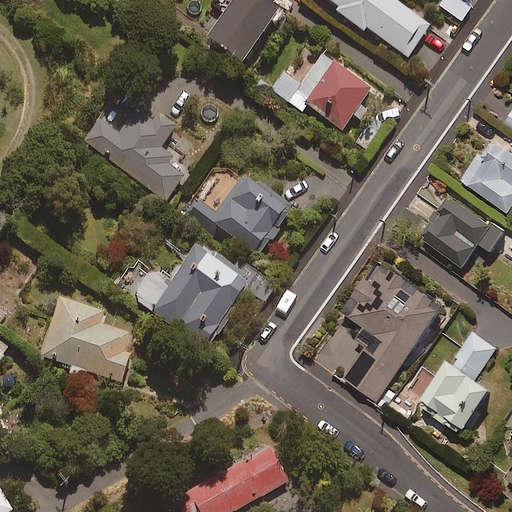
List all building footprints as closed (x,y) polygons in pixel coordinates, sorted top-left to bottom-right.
[(267,0),(234,0),(206,41),(241,65),(276,14),(264,5),(267,0)] [(324,0),(338,9),(335,13),(362,32),(365,28),(407,58),(430,27),(391,0),(324,0)] [(470,10),(455,0),(443,0),(439,7),(461,23),(470,10)] [(370,90),(321,57),(293,99),(342,132),(370,90)] [(174,128),(141,104),(117,136),(98,123),(84,143),(165,202),(183,177),(166,164),(171,158),(159,149),(174,128)] [(511,209),(511,152),(492,139),(462,181),(509,214),(511,209)] [(185,218),(248,261),(258,247),(264,252),(291,212),(240,177),(215,214),(196,202),(185,218)] [(504,235),(452,195),(421,237),(463,269),(481,245),(491,252),(504,235)] [(233,271),(192,242),(164,283),(147,271),(128,298),(204,351),(243,295),(262,308),(276,288),(239,262),(233,271)] [(445,306),(382,261),(345,314),(377,336),(346,380),(377,402),(445,306)] [(102,315),(60,300),(40,358),(70,368),(68,375),(83,380),(86,373),(120,384),(129,356),(123,354),(129,337),(98,327),(102,315)] [(497,349),(473,333),(453,362),(450,361),(419,406),(460,435),(491,391),(475,380),(497,349)] [(511,419),(505,430),(511,435),(511,449),(508,455),(511,457),(511,464),(503,477),(511,483),(511,419)] [(274,443),(192,490),(204,511),(239,511),(295,480),(274,443)] [(0,511),(10,511),(0,494),(0,511)]
